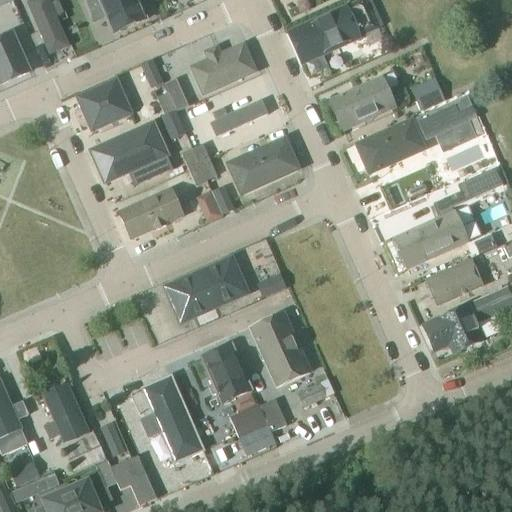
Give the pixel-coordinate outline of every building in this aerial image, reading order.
[(0,0),(0,8),(14,2),(13,0),(0,0)] [(68,53),(44,0),(41,0),(22,8),(45,63),(68,53)] [(97,0),(99,3),(95,4),(102,20),(106,18),(115,40),(146,26),(138,7),(142,6),(139,0),(97,0)] [(186,0),(191,10),(212,0),(186,0)] [(346,10),(358,39),(375,31),(363,3),(346,10)] [(302,67),(359,41),(358,39),(346,10),(288,36),(302,67)] [(11,35),(0,40),(0,92),(31,78),(11,35)] [(254,76),(241,48),(188,74),(201,102),(254,76)] [(152,63),(140,68),(150,91),(162,85),(152,63)] [(343,133),(394,110),(381,81),(330,104),(343,133)] [(433,81),(410,91),(420,114),(443,104),(433,81)] [(176,115),(187,110),(175,82),(164,87),(167,96),(175,113),(176,115)] [(130,122),(115,84),(73,105),(87,140),(130,122)] [(167,96),(157,101),(164,118),(175,113),(167,96)] [(469,100),(419,123),(428,144),(478,122),(469,100)] [(215,124),(210,126),(216,141),(267,118),(260,104),(226,119),(223,111),(212,116),(215,124)] [(163,121),(173,143),(186,137),(177,115),(163,121)] [(356,148),(369,176),(424,152),(412,123),(356,148)] [(168,167),(153,130),(88,157),(103,193),(168,167)] [(294,171),(281,141),(223,166),(236,197),(294,171)] [(202,147),(192,152),(198,166),(199,167),(209,162),(202,147)] [(181,156),(189,173),(199,168),(199,167),(198,166),(192,152),(181,156)] [(209,162),(199,167),(199,168),(200,169),(206,184),(216,179),(209,162)] [(199,168),(189,173),(196,190),(207,185),(206,184),(200,169),(199,168)] [(465,204),(502,188),(496,172),(458,188),(460,194),(465,204)] [(224,189),(211,194),(222,218),(234,212),(224,189)] [(180,220),(169,192),(113,218),(123,241),(180,220)] [(196,200),(207,226),(221,219),(210,194),(196,200)] [(395,242),(408,271),(467,245),(454,215),(395,242)] [(475,246),(480,258),(497,250),(491,238),(475,246)] [(508,261),(511,259),(511,243),(502,249),(508,261)] [(166,291),(181,325),(248,296),(232,261),(166,291)] [(424,284),(436,311),(483,290),(471,263),(424,284)] [(255,285),(262,301),(285,291),(278,275),(255,285)] [(511,304),(506,290),(473,305),(481,322),(511,308),(511,304)] [(486,342),(471,308),(425,329),(434,349),(459,337),(466,352),(486,342)] [(266,364),(278,390),(310,375),(284,316),(251,331),(262,355),(260,359),(262,363),(266,364)] [(199,360),(220,408),(254,393),(232,345),(199,360)] [(162,433),(166,442),(193,431),(171,381),(144,392),(156,420),(144,425),(149,439),(162,433)] [(23,405),(12,410),(0,383),(0,451),(3,458),(27,448),(20,431),(21,431),(17,423),(28,418),(23,405)] [(319,386),(296,396),(303,411),(326,401),(319,386)] [(61,439),(64,447),(89,436),(68,390),(44,400),(55,426),(44,431),(49,443),(50,444),(61,439)] [(235,403),(240,413),(256,406),(252,396),(235,403)] [(286,430),(274,403),(260,409),(271,436),(286,430)] [(229,422),(238,441),(266,429),(257,410),(229,422)] [(112,425),(99,431),(112,460),(125,455),(112,425)] [(274,447),(266,429),(238,441),(246,459),(274,447)] [(95,437),(64,450),(74,474),(105,461),(95,437)] [(131,488),(140,509),(156,502),(138,459),(111,471),(120,492),(131,488)] [(9,475),(16,489),(38,479),(32,465),(9,475)] [(47,511),(98,511),(96,508),(110,502),(96,470),(78,478),(79,481),(41,497),(47,511)] [(0,491),(0,511),(9,511),(0,491)]
